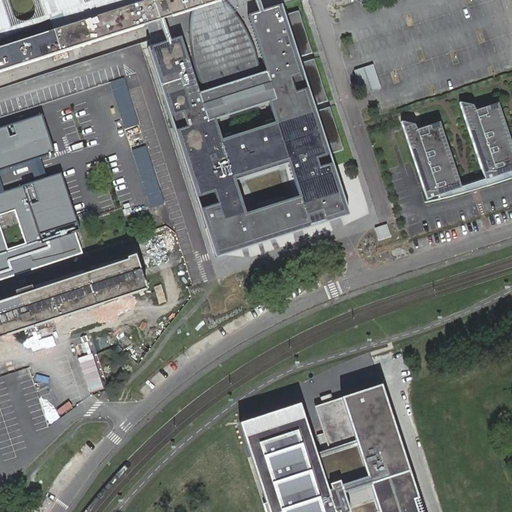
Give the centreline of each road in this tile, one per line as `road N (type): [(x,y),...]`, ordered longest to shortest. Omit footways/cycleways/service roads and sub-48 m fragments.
road 1 (residential): [(511,229),(333,290),(194,364),(127,423),(56,511)]
road 2 (unknown): [(0,173),(115,139),(129,143),(139,166)]
